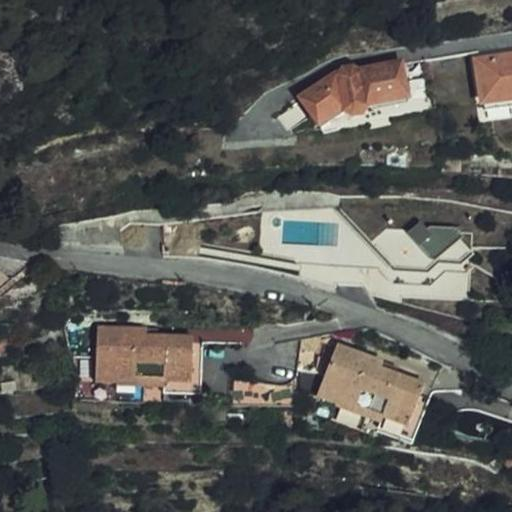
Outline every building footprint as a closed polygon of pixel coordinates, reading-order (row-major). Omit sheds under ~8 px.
[(343,56),(301,50),(296,87),(340,91),(345,98),(352,98),(358,93),(365,96),(402,87),(394,51),(359,58),(358,51),(345,50),(343,56)] [(511,50),(476,54),(481,94),(511,90),(511,50)] [(511,90),(481,94),(483,113),(511,110),(511,90)] [(261,213),(326,210),(320,202),(269,199),(261,213)] [(339,216),(370,245),(386,232),(367,212),(333,210),(339,216)] [(472,255),(473,239),(421,232),(419,231),(386,232),(370,245),(339,216),(337,250),(336,266),(377,268),(379,267),(394,284),(429,286),(444,271),(465,273),(471,268),(472,255)] [(300,248),(298,262),(336,266),(337,250),(300,248)] [(68,326),(70,354),(100,354),(100,326),(68,326)] [(149,326),(100,326),(100,354),(99,379),(121,379),(121,383),(195,384),(197,334),(149,332),(149,326)] [(321,346),(304,337),(297,350),(314,360),(321,346)] [(411,419),(426,377),(383,361),(385,355),(338,339),(319,391),(339,398),(338,401),(384,417),(387,411),(411,419)] [(235,383),(236,405),(294,404),(294,382),(235,383)]
